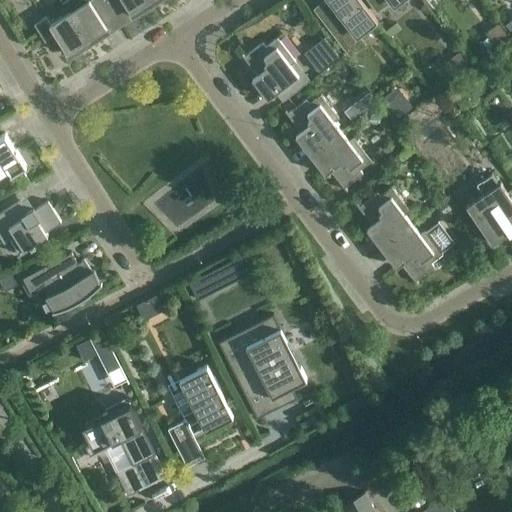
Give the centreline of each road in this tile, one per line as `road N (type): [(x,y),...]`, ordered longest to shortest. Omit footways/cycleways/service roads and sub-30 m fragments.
road 1 (residential): [(173,41),(389,319),(416,325),(511,271)]
road 2 (residential): [(140,275),(46,116)]
road 3 (residential): [(46,116),(173,41)]
